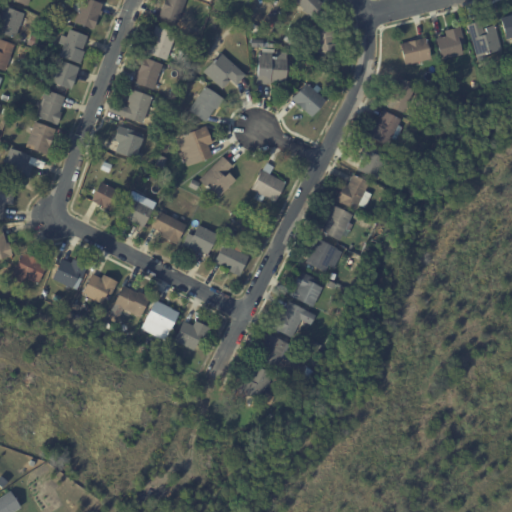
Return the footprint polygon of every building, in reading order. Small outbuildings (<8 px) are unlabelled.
[(93,0),(101,3),(102,3),(93,29),(74,22),(78,11),(71,9),(74,0),(93,0)] [(158,16),(163,0),(185,0),(177,24),(158,17),(158,16)] [(319,0),(326,7),(313,19),(293,0),(319,0)] [(23,13),(15,38),(0,33),(0,9),(1,6),(23,13)] [(511,37),(506,39),(500,17),(511,14),(511,37)] [(486,60),(478,63),(467,25),(480,21),(482,28),(494,25),(501,49),(485,54),(486,60)] [(149,47),(152,39),(150,38),(155,25),(177,34),(167,60),(147,52),(149,47)] [(334,28),(337,53),(316,56),(313,29),(334,26),(334,28)] [(441,59),(435,39),(446,36),(444,31),(459,26),(464,40),(459,42),(463,53),(441,60),(441,59)] [(86,38),(81,50),(84,51),(79,64),(59,56),(63,45),(58,43),(61,35),(66,37),(69,29),(87,36),(86,38)] [(30,35),(37,38),(33,46),(26,43),(30,35)] [(431,59),(404,66),(399,44),(426,37),(431,59)] [(0,39),(13,44),(4,71),(0,69),(0,39)] [(252,40),(264,40),(263,48),(251,47),(252,40)] [(269,85),(256,84),(258,52),(271,53),(271,58),(275,58),(275,52),(286,53),(285,83),(269,82),(269,85)] [(243,77),(235,85),(227,77),(226,79),(229,81),(221,90),(203,72),(220,53),(244,75),(243,77)] [(162,64),(153,90),(134,83),(143,57),(162,64)] [(77,69),(70,88),(50,81),(53,75),(50,74),(56,59),(78,67),(77,69)] [(33,72),(31,82),(25,80),(28,71),(33,72)] [(454,81),(446,83),(444,74),(452,72),(454,81)] [(489,78),(497,76),(498,78),(504,77),(506,82),(491,86),(489,78)] [(415,84),(404,113),(383,105),(390,88),(394,90),(399,78),(415,84)] [(312,89),(325,101),(311,117),(291,99),(305,83),(312,89)] [(218,106),(215,109),(214,108),(205,122),(188,110),(204,86),(223,99),(218,106)] [(63,99),(58,111),(61,112),(58,122),(55,121),(54,124),(35,117),(38,108),(35,107),(39,96),(43,98),(46,90),(64,96),(63,99)] [(143,124),(108,112),(112,101),(127,107),(129,103),(127,102),(131,90),(153,97),(143,124)] [(401,120),(396,129),(400,131),(398,136),(394,134),(387,146),(368,135),(374,124),(376,125),(383,110),(401,120)] [(175,113),(180,115),(177,121),(172,120),(175,113)] [(55,129),(46,154),(25,147),(34,122),(55,129)] [(143,139),(135,159),(114,152),(118,142),(113,141),(118,126),(137,132),(136,136),(143,139)] [(209,144),(207,145),(211,157),(186,166),(176,138),(205,126),(212,143),(209,144)] [(387,160),(376,180),(357,170),(361,160),(357,158),(364,143),(378,150),(376,154),(387,160)] [(44,163),(42,169),(27,164),(27,166),(31,167),(25,183),(11,177),(13,173),(1,169),(9,148),(30,156),(30,157),(44,162),(44,163)] [(159,155),(165,158),(161,167),(155,165),(159,155)] [(223,158),(232,167),(227,172),(235,180),(217,198),(199,180),(222,156),(223,158)] [(267,164),(273,167),(269,174),(285,183),(274,203),(263,196),(260,202),(254,198),(257,193),(251,189),(261,170),(262,170),(266,163),(267,164)] [(335,201),(343,184),(347,186),(353,175),(369,183),(365,191),(371,194),(364,208),(357,205),(354,210),(335,201)] [(199,183),(195,191),(188,187),(192,180),(199,183)] [(97,204),(90,200),(100,182),(121,194),(112,212),(97,204)] [(3,204),(1,220),(0,219),(0,187),(14,189),(12,205),(3,204)] [(138,195),(147,199),(145,204),(152,207),(142,227),(118,216),(128,196),(135,199),(137,195),(138,195)] [(352,215),(339,241),(322,233),(329,218),(327,217),(333,205),(352,215)] [(160,212),(185,225),(175,244),(160,236),(162,232),(150,226),(159,211),(160,212)] [(216,235),(207,254),(199,251),(197,256),(181,247),(188,234),(192,236),(198,225),(216,235)] [(2,230),(6,243),(8,243),(12,256),(0,259),(0,229),(1,229),(2,230)] [(305,263),(317,239),(337,249),(337,250),(342,253),(334,268),(329,266),(325,273),(305,263)] [(248,256),(238,276),(226,271),(228,269),(214,262),(222,244),(234,249),(237,244),(242,246),(240,253),(248,256)] [(25,253),(47,264),(37,285),(25,279),(22,284),(10,278),(22,252),(25,253)] [(75,260),(87,266),(76,291),(52,279),(61,259),(70,263),(72,259),(75,260)] [(282,291),(285,285),(292,288),(300,271),(314,278),(311,283),(322,288),(313,308),(292,298),(293,297),(281,292),(282,291)] [(93,275),(100,279),(102,275),(117,282),(110,295),(106,293),(101,304),(81,294),(91,274),(93,275)] [(125,287),(137,293),(138,292),(149,297),(139,318),(113,305),(122,286),(125,287)] [(162,305),(178,313),(164,341),(140,329),(154,301),(162,305)] [(297,306),(315,316),(311,325),(300,320),(291,338),(271,329),(279,312),(284,314),(289,303),(297,306)] [(202,343),(198,341),(193,351),(173,341),(183,321),(192,326),(195,321),(210,329),(203,343),(202,343)] [(256,358),(268,334),(292,346),(286,360),(281,358),(276,368),(256,358)] [(321,346),(318,354),(309,350),(313,342),(321,346)] [(177,355),(175,360),(167,357),(169,352),(177,355)] [(298,368),(294,375),(286,370),(290,362),(298,368)] [(272,375),(259,400),(240,390),(246,379),(248,380),(255,366),(272,375)] [(0,511),(11,511),(19,507),(8,490),(0,495),(0,511)]
